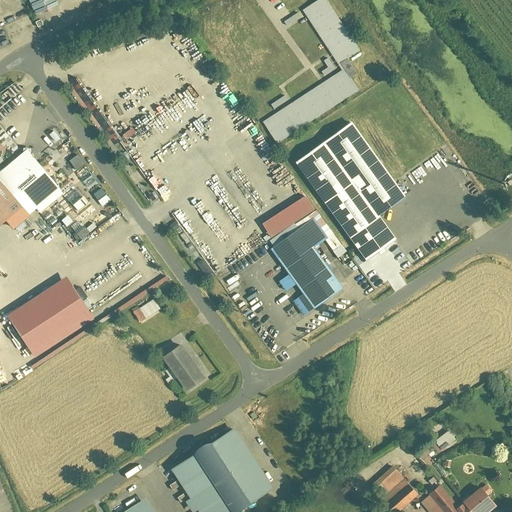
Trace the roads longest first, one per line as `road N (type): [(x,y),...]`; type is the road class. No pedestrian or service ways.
road 1 (unclassified): [(24,57),(259,386)]
road 2 (residential): [(259,386),(492,235),(511,258)]
road 3 (residential): [(66,511),(259,386)]
road 4 (residential): [(24,57),(142,0)]
